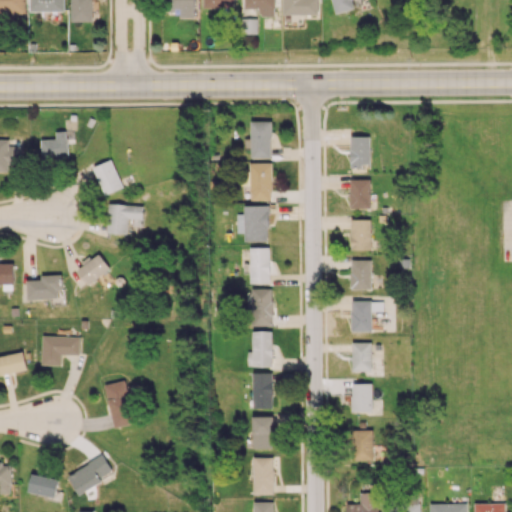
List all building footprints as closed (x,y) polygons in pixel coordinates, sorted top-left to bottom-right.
[(25,0),(0,0),(0,14),(25,14),(25,0)] [(30,0),(30,11),(64,11),(64,0),(30,0)] [(71,0),(72,21),(93,21),(92,0),(71,0)] [(194,0),(165,0),(165,8),(180,8),(180,17),(194,17),(194,0)] [(204,0),(204,7),(234,8),(234,0),(204,0)] [(274,0),(245,0),(245,8),(260,8),(260,15),(275,16),(274,0)] [(318,14),(318,0),(283,0),(283,13),(318,14)] [(352,0),(332,0),(334,12),(354,9),(352,0)] [(257,18),(243,18),(243,33),(257,32),(257,18)] [(271,120),(251,121),(251,157),(272,157),(271,120)] [(56,138),(41,139),(42,157),(68,157),(67,130),(55,130),(56,138)] [(370,165),(370,135),(350,136),(350,165),(370,165)] [(0,171),(9,171),(9,164),(21,164),(21,139),(0,138),(0,171)] [(103,194),(122,188),(113,159),(94,165),(103,194)] [(250,163),(250,200),(272,199),(272,162),(250,163)] [(370,179),(350,179),(350,208),(370,208),(370,179)] [(127,233),(127,219),(142,219),(142,204),(108,203),(107,233),(127,233)] [(268,204),(244,205),(244,214),(238,214),(238,232),(245,232),(245,241),(269,240),(268,204)] [(371,249),(371,218),(350,219),(351,249),(371,249)] [(270,246),(250,246),(250,282),(270,282),(270,246)] [(88,285),(110,268),(98,252),(76,269),(88,285)] [(371,259),(351,259),(351,288),(371,288),(371,259)] [(0,283),(14,283),(13,262),(0,262),(0,283)] [(59,273),(41,274),(41,278),(26,279),(27,299),(60,298),(59,273)] [(273,288),(252,288),(253,325),(273,325),(273,288)] [(371,300),(351,300),(351,331),(371,331),(371,300)] [(253,366),(273,366),(272,330),(252,330),(253,366)] [(62,365),(62,354),(79,355),(80,336),(43,335),(42,364),(62,365)] [(353,371),(372,370),(371,341),(352,342),(353,371)] [(0,374),(27,370),(24,352),(0,355),(0,374)] [(272,408),(273,371),(253,371),(253,407),(272,408)] [(105,384),(114,427),(135,423),(126,379),(105,384)] [(372,411),(372,383),(352,382),(352,410),(372,411)] [(253,448),(273,448),(273,415),(253,415),(253,448)] [(352,429),(352,460),(373,459),(373,429),(352,429)] [(114,473),(103,454),(68,475),(78,493),(114,473)] [(254,494),(274,494),(274,457),(253,457),(254,494)] [(0,463),(0,487),(0,493),(11,493),(10,465),(3,465),(3,463),(0,463)] [(54,497),(59,479),(32,473),(28,491),(54,497)] [(346,511),(378,511),(378,491),(360,491),(360,503),(346,503),(346,511)] [(253,511),(274,511),(274,501),(253,502),(253,511)] [(389,502),(389,511),(419,511),(419,501),(389,502)] [(467,511),(467,502),(430,503),(430,511),(467,511)] [(475,511),(505,511),(506,503),(475,502),(475,511)]
